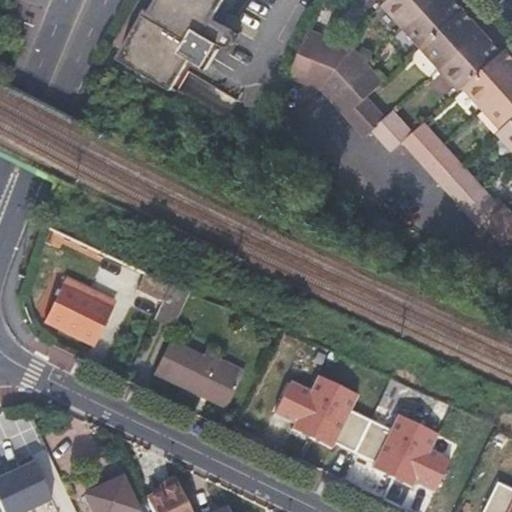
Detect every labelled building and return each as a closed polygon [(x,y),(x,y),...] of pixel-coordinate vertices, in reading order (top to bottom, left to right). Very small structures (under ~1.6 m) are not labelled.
[(138,0),(107,48),(114,52),(144,0),(138,0)] [(144,0),(114,52),(160,82),(183,47),(186,49),(202,0),(144,0)] [(202,0),(186,49),(188,50),(187,54),(199,62),(212,42),(209,39),(212,34),(223,41),(233,25),(208,7),(212,0),(202,0)] [(378,0),(455,85),(460,81),(498,123),(495,127),(511,146),(511,53),(503,43),(498,46),(478,23),(472,17),(455,0),(378,0)] [(307,24),(287,75),(318,84),(360,131),(368,125),(387,146),(398,137),(472,220),(476,217),(495,238),(503,231),(511,241),(511,213),(497,197),(494,200),(420,117),(408,128),(389,105),(381,112),(364,92),(380,76),(360,53),(352,43),(307,24)] [(170,277),(142,265),(136,280),(163,293),(170,277)] [(97,340),(118,300),(98,290),(91,302),(63,288),(49,316),(97,340)] [(224,405),(249,359),(209,339),(203,348),(174,334),(156,371),(224,405)] [(308,390),(290,381),(275,411),(299,423),(295,431),(330,448),(334,443),(374,462),(369,472),(410,492),(414,484),(434,493),(451,460),(432,451),(441,434),(396,412),(388,429),(351,411),(358,396),(316,375),(308,390)] [(475,428),(446,495),(476,508),(505,441),(475,428)] [(35,461),(0,476),(0,503),(3,511),(27,511),(53,500),(35,461)] [(128,511),(139,507),(122,473),(86,491),(96,511),(128,511)] [(192,511),(178,481),(148,496),(155,511),(192,511)] [(511,511),(511,491),(494,483),(479,511),(511,511)]
